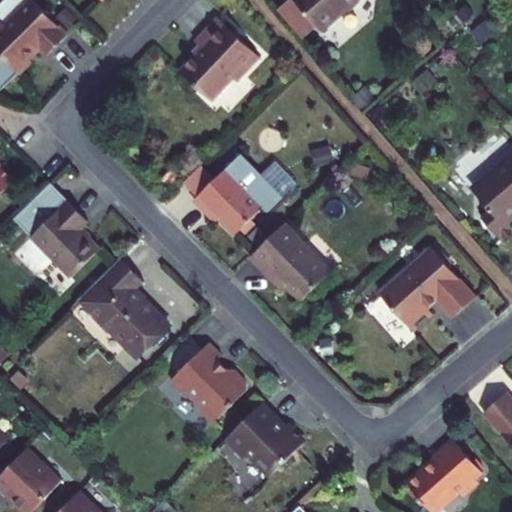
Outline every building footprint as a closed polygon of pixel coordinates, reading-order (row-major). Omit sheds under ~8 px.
[(0,15),(0,53),(20,73),(33,60),(30,57),(41,47),(48,54),(69,33),(35,0),(26,0),(6,21),(0,15)] [(295,0),(322,31),(346,10),(350,10),(362,0),(361,0),(295,0)] [(203,47),(181,69),(212,98),(234,75),(238,78),(261,54),(219,15),(196,40),(203,47)] [(405,30),(403,53),(421,54),(424,32),(405,30)] [(511,152),(495,169),(494,176),(481,187),(480,196),(492,210),(484,218),(503,241),(511,232),(511,223),(510,221),(511,219),(511,152)] [(0,197),(2,194),(1,193),(18,174),(1,158),(0,159),(0,197)] [(184,180),(198,194),(216,176),(202,162),(184,180)] [(241,176),(229,164),(216,176),(198,194),(195,197),(210,212),(214,209),(237,232),(265,203),(240,178),(241,176)] [(90,219),(70,198),(33,235),(77,271),(102,246),(82,226),(90,219)] [(287,220),(252,254),(265,267),(268,263),(303,298),(334,268),(287,220)] [(434,244),(382,290),(415,328),(434,311),(429,306),(439,297),(455,315),(479,294),(434,244)] [(123,255),(81,295),(99,313),(95,317),(109,331),(112,327),(140,355),(172,323),(137,287),(146,278),(123,255)] [(225,352),(212,339),(173,376),(186,389),(193,389),(201,399),(201,405),(215,420),(249,387),(249,380),(236,367),(229,367),(220,356),(225,352)] [(511,391),(510,389),(487,409),(511,437),(511,391)] [(277,415),(264,401),(228,436),(248,456),(255,456),(268,469),(279,469),(308,440),(290,422),(286,427),(278,419),(277,415)] [(486,469),(457,435),(436,453),(440,457),(432,464),(427,464),(409,480),(437,511),(444,505),(462,490),(467,489),(476,482),(477,477),(486,469)] [(27,450),(0,478),(0,489),(7,496),(9,494),(27,511),(33,511),(61,482),(27,450)] [(99,511),(79,493),(60,511),(99,511)]
